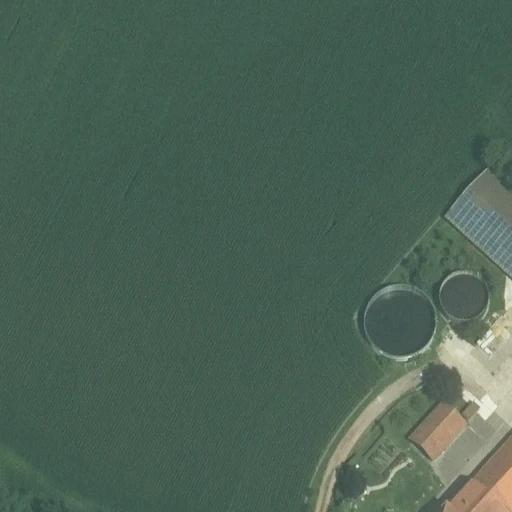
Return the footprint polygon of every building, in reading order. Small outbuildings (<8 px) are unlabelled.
[(511,193),(489,172),(442,225),(511,288),(511,193)] [(452,277),(443,282),(436,290),(433,300),(434,311),(439,320),(447,326),(457,329),(468,328),(477,324),(483,315),(486,306),(485,295),(480,286),(472,279),(462,276),(452,277)] [(369,306),(361,317),(358,331),(360,345),(368,357),(379,365),(393,368),(407,366),(419,359),(427,347),(430,334),(428,320),(420,308),(409,300),(395,296),(381,299),(369,306)] [(440,407),(405,445),(432,471),(468,433),(440,407)] [(511,511),(511,440),(447,511),(511,511)]
